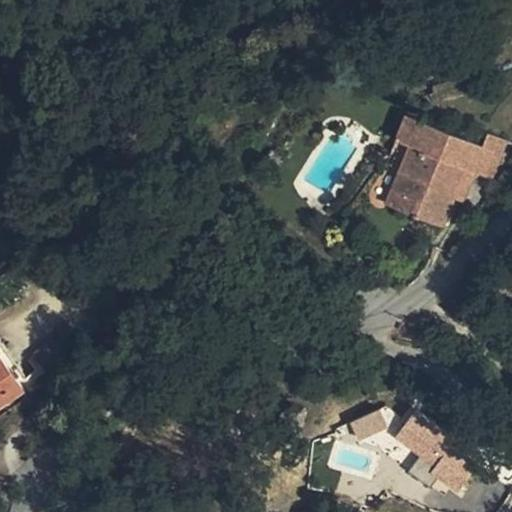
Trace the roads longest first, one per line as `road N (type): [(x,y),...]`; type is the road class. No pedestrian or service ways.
road 1 (residential): [(25,511),(144,368),(188,344),(291,350),(365,332),(511,211)]
road 2 (unknown): [(511,370),(403,301)]
